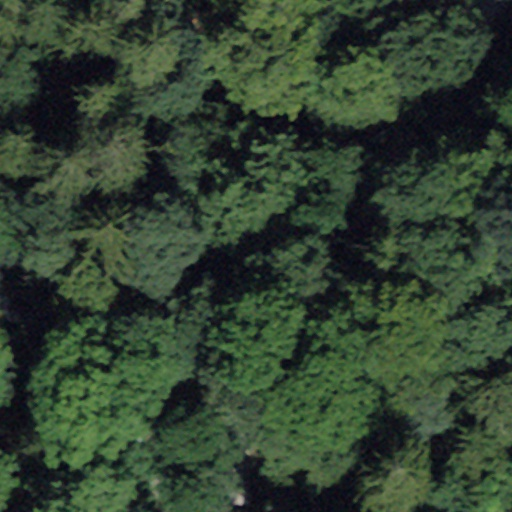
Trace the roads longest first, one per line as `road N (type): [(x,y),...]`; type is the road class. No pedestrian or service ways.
road 1 (track): [(314,248),(381,181),(489,0)]
road 2 (track): [(254,511),(314,248)]
road 3 (track): [(314,248),(260,121),(228,0)]
